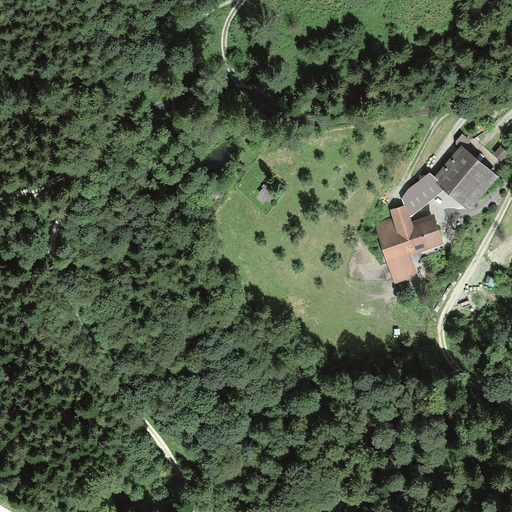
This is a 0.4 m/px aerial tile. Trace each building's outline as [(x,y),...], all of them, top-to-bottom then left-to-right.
[(502,159),(508,152),(501,147),(496,154),(502,159)] [(447,186),(468,203),(492,174),(462,149),(438,178),(447,186)] [(410,215),(447,186),(438,178),(430,172),(408,190),(403,198),(410,215)] [(278,191),(266,183),(256,197),(263,203),(266,199),(270,201),(278,191)] [(407,251),(439,240),(431,217),(410,224),(404,206),(391,211),(394,220),(376,226),(394,281),(415,274),(407,251)] [(465,293),(468,294),(473,284),(470,283),(465,293)]
